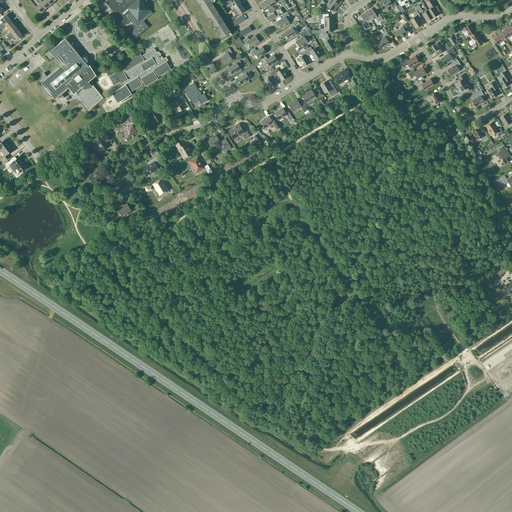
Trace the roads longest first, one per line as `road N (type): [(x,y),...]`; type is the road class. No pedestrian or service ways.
road 1 (trunk): [(358,511),(0,270)]
road 2 (residential): [(121,178),(134,150),(210,120),(233,93)]
road 3 (residential): [(511,96),(480,117),(460,113),(416,39)]
